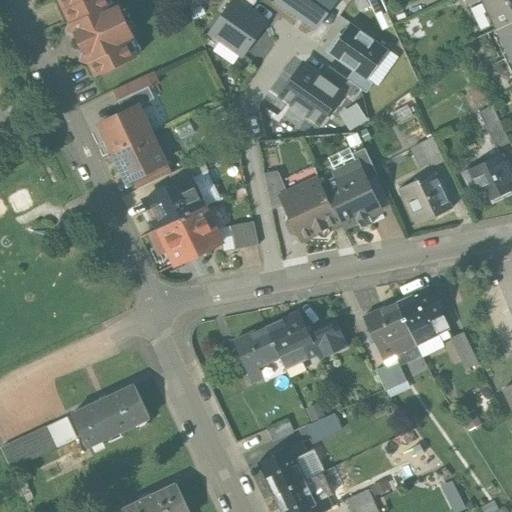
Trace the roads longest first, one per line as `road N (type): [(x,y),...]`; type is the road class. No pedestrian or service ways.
road 1 (residential): [(17,0),(158,309)]
road 2 (residential): [(275,288),(247,105),(289,47)]
road 3 (residential): [(275,288),(511,244)]
road 4 (residential): [(158,309),(173,367),(240,511)]
road 5 (track): [(0,386),(158,309)]
